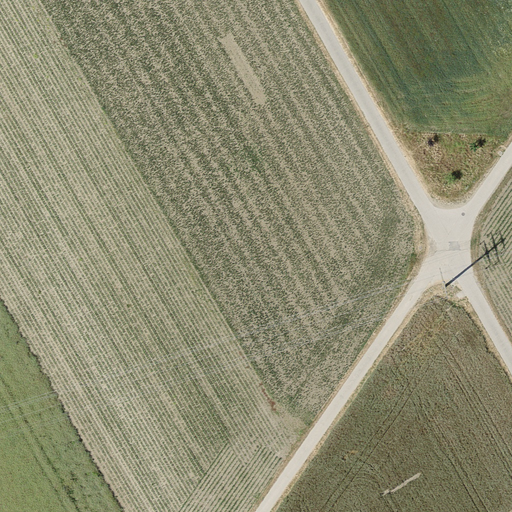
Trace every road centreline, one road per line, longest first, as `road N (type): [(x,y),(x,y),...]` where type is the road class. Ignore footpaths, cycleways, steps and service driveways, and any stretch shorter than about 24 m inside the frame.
road 1 (track): [(262,511),(511,152)]
road 2 (unclassified): [(511,360),(306,0)]
